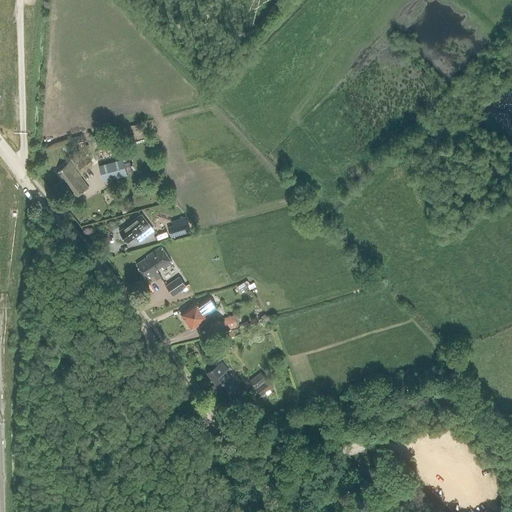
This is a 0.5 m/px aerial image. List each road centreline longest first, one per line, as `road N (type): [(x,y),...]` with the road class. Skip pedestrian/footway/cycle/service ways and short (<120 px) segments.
road 1 (residential): [(19,171),(271,501)]
road 2 (unknown): [(511,423),(446,376),(319,424),(250,477)]
